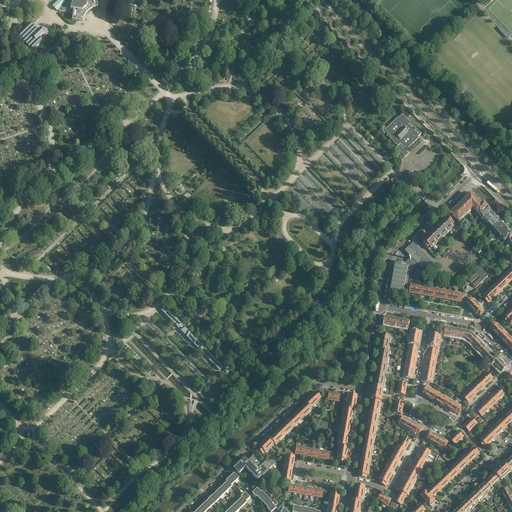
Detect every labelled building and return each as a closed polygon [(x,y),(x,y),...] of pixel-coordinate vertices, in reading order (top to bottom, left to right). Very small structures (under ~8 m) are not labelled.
[(59,0),(53,7),(57,11),(58,10),(60,12),(73,14),(72,21),(76,22),(83,23),(83,21),(83,20),(84,19),(84,18),(84,17),(85,16),(86,15),(87,14),(87,13),(88,12),(89,11),(90,11),(91,10),(92,10),(93,9),(95,9),(97,8),(98,8),(97,1),(96,0),(59,0)] [(24,29),(18,35),(23,40),(22,40),(30,48),(30,47),(33,50),(34,49),(43,40),(40,37),(45,33),(40,28),(38,30),(33,25),(30,23),(24,29)] [(418,137),(421,134),(403,115),(400,118),(399,117),(385,131),(391,137),(390,138),(398,146),(396,148),(404,156),(407,153),(406,151),(419,138),(418,137)] [(471,203),(475,199),(471,195),(467,198),(465,199),(466,200),(464,201),(468,206),(471,203)] [(481,206),(475,199),(471,203),(468,206),(471,209),(473,208),(476,211),(478,210),(478,209),(481,206)] [(471,209),(468,206),(464,201),(462,203),(461,203),(460,204),(460,205),(459,206),(467,214),(471,209)] [(480,215),(488,207),(488,206),(487,205),(486,205),(484,203),(481,206),(478,209),(478,210),(476,211),(480,215)] [(467,214),(459,206),(458,206),(457,207),(457,208),(455,210),(463,218),(467,214)] [(484,220),(492,212),(491,210),(491,209),(489,208),(488,208),(488,207),(480,215),(484,220)] [(463,218),(455,210),(453,212),(452,211),(451,213),(451,214),(458,222),(463,218)] [(488,224),(496,216),(494,214),(495,213),(493,211),(481,222),(486,227),(488,224)] [(439,245),(456,229),(454,227),(456,225),(448,216),(446,219),(446,218),(445,218),(444,218),(443,218),(443,219),(443,220),(443,221),(444,221),(443,221),(442,221),(442,222),(443,222),(441,223),(440,223),(440,224),(441,224),(432,232),(430,231),(428,233),(426,230),(420,237),(427,244),(425,246),(430,251),(431,249),(432,248),(433,248),(432,248),(437,244),(437,243),(439,245)] [(493,228),(501,221),(498,218),(499,217),(497,216),(496,216),(488,224),(493,228)] [(497,233),(505,225),(502,222),(503,222),(501,220),(501,221),(493,228),(497,233)] [(501,237),(509,229),(506,227),(507,226),(505,224),(505,225),(497,233),(501,237)] [(505,241),(511,234),(511,232),(511,231),(511,230),(510,229),(509,229),(501,237),(505,241)] [(477,252),(488,241),(484,237),(473,248),(477,252)] [(410,272),(418,264),(424,271),(423,271),(424,272),(424,271),(425,272),(434,264),(413,243),(405,251),(413,259),(406,265),(402,263),(395,264),(391,291),(397,295),(403,294),(404,290),(408,291),(409,284),(407,284),(410,272)] [(443,256),(446,258),(453,250),(450,248),(443,256)] [(491,275),(498,267),(497,266),(495,264),(488,270),(490,272),(489,273),(491,275)] [(475,288),(489,275),(481,268),(479,266),(474,271),(476,273),(468,280),(471,284),(479,276),(480,278),(473,285),(475,288)] [(511,280),(511,278),(507,273),(502,277),(509,284),(511,280)] [(509,284),(502,277),(498,282),(504,288),(509,284)] [(504,288),(498,282),(493,286),(500,293),(504,288)] [(500,293),(493,286),(489,291),(495,297),(500,293)] [(488,304),(495,297),(489,291),(484,295),(485,296),(483,298),(488,303),(488,304)] [(462,302),(463,296),(464,296),(464,295),(461,295),(461,293),(454,292),(453,301),(462,303),(462,302)] [(472,310),(479,304),(474,299),(473,300),(471,298),(466,303),(472,310)] [(484,311),(482,310),(483,309),(479,304),(472,310),(479,317),(484,311)] [(511,322),(511,314),(510,312),(503,319),(508,324),(510,322),(511,323),(511,322)] [(172,314),(171,315),(180,325),(179,326),(176,324),(176,326),(178,328),(183,326),(172,314)] [(168,317),(167,317),(175,325),(176,323),(169,318),(168,317)] [(390,327),(391,318),(385,317),(383,326),(390,327)] [(496,335),(502,328),(498,324),(497,324),(495,322),(494,323),(490,328),(490,327),(489,328),(496,335)] [(500,339),(507,333),(502,328),(496,335),(500,339)] [(469,343),(475,337),(473,334),(469,331),(468,332),(464,331),(463,340),(469,343)] [(504,344),(511,337),(507,333),(500,339),(504,344)] [(390,345),(391,339),(390,338),(390,336),(383,334),(381,343),(390,345)] [(440,342),(441,336),(435,335),(434,335),(433,335),(433,334),(432,334),(431,341),(440,342)] [(195,341),(193,344),(197,349),(198,348),(197,347),(195,344),(197,342),(199,345),(200,346),(201,345),(199,342),(195,340),(191,335),(190,335),(195,341)] [(473,348),(479,342),(475,337),(469,343),(473,348)] [(477,352),(484,346),(479,342),(473,348),(477,352)] [(202,346),(198,350),(203,354),(204,353),(201,351),(204,349),(214,360),(216,361),(217,360),(202,346)] [(482,357),(488,351),(484,346),(477,352),(482,357)] [(486,361),(493,355),(488,351),(482,357),(486,361)] [(205,355),(205,356),(219,371),(220,370),(205,355)] [(497,360),(493,355),(486,361),(491,366),(492,365),(497,360)] [(496,369),(503,363),(498,358),(497,360),(492,365),(496,369)] [(506,369),(507,368),(503,363),(496,369),(501,374),(506,369)] [(493,378),(488,373),(484,377),(489,382),(493,378)] [(489,382),(484,377),(479,381),(485,386),(489,382)] [(485,386),(479,381),(475,385),(481,390),(485,386)] [(481,390),(475,385),(471,389),(476,394),(481,390)] [(383,394),(383,392),(384,389),(375,387),(374,387),(373,390),(373,393),(372,396),(372,400),(373,400),(373,399),(382,401),(385,401),(385,399),(385,398),(382,398),(383,394)] [(429,398),(433,390),(427,387),(427,388),(424,387),(421,393),(420,393),(429,398)] [(507,392),(501,387),(497,391),(502,397),(507,392)] [(476,394),(471,389),(467,393),(472,398),(476,394)] [(434,401),(438,393),(433,390),(429,398),(434,401)] [(502,397),(497,391),(493,395),(498,401),(502,397)] [(319,399),(321,398),(316,392),(309,398),(315,405),(320,400),(319,399)] [(355,404),(357,395),(356,395),(350,394),(349,393),(349,396),(347,396),(346,402),(355,404)] [(440,404),(444,396),(438,393),(434,401),(440,404)] [(472,398),(467,393),(463,397),(468,402),(467,402),(468,403),(472,398)] [(498,401),(493,395),(489,399),(494,405),(498,401)] [(445,407),(449,399),(444,396),(440,404),(445,407)] [(315,405),(309,398),(304,403),(305,403),(306,404),(311,409),(315,405)] [(381,407),(382,401),(373,399),(373,400),(372,406),(381,407)] [(451,410),(455,402),(449,399),(445,407),(451,410)] [(494,405),(489,399),(485,403),(490,408),(494,405)] [(354,410),(355,404),(346,402),(345,409),(352,410),(354,410)] [(459,414),(462,408),(460,407),(461,406),(455,402),(451,410),(459,415),(459,414)] [(490,408),(485,403),(481,407),(486,412),(490,408)] [(312,410),(311,409),(306,404),(301,408),(307,415),(312,410)] [(486,412),(481,407),(476,411),(477,412),(482,417),(486,412)] [(307,415),(301,408),(297,413),(303,419),(307,415)] [(303,419),(297,413),(292,417),(298,424),(303,419)] [(511,421),(511,417),(508,414),(503,418),(509,424),(511,421)] [(404,429),(409,421),(400,416),(397,423),(399,424),(398,426),(404,429)] [(298,424),(292,417),(288,422),(294,428),(298,424)] [(477,424),(473,419),(472,418),(468,422),(473,428),(477,424)] [(509,424),(503,418),(499,422),(505,429),(509,424)] [(410,432),(414,424),(409,421),(404,429),(410,432)] [(294,428),(288,422),(283,426),(289,432),(294,428)] [(473,428),(468,422),(464,426),(464,427),(465,427),(468,431),(469,432),(473,428)] [(505,429),(499,422),(494,427),(500,433),(505,429)] [(419,435),(422,429),(414,424),(410,432),(416,435),(416,434),(419,435)] [(289,432),(283,426),(278,430),(285,437),(289,432)] [(500,433),(494,427),(490,431),(496,437),(500,433)] [(285,437),(278,430),(274,435),(280,441),(285,437)] [(464,437),(463,436),(459,432),(459,431),(454,435),(459,441),(464,437)] [(496,437),(490,431),(485,435),(491,442),(496,437)] [(432,444),(437,437),(428,432),(425,438),(425,439),(427,440),(426,441),(432,444)] [(274,435),(269,439),(274,444),(275,446),(280,441),(274,435)] [(459,441),(454,435),(450,440),(455,445),(459,441)] [(491,442),(485,435),(480,440),(475,435),(474,436),(475,438),(477,439),(478,441),(479,443),(484,448),(491,442)] [(408,446),(411,441),(404,437),(402,442),(408,446)] [(438,447),(442,440),(437,437),(432,444),(438,447)] [(274,444),(269,439),(268,438),(269,438),(268,438),(264,442),(270,449),(274,444)] [(443,451),(448,443),(442,440),(438,447),(443,451)] [(270,449),(264,442),(257,449),(262,454),(264,452),(265,453),(270,449)] [(405,451),(408,446),(402,442),(399,447),(405,451)] [(402,456),(405,451),(399,447),(398,446),(395,452),(402,456)] [(473,459),(480,453),(479,452),(479,453),(475,448),(474,447),(472,449),(472,448),(467,453),(473,459)] [(428,457),(431,452),(424,448),(421,453),(428,457)] [(344,463),(346,454),(337,452),(336,459),(337,459),(337,461),(337,462),(344,463)] [(399,462),(402,456),(395,452),(392,458),(399,462)] [(425,462),(428,457),(421,453),(418,458),(425,462)] [(473,459),(467,453),(462,457),(468,464),(473,459)] [(276,475),(277,467),(278,466),(275,463),(272,460),(268,463),(266,461),(261,466),(250,455),(247,458),(247,459),(245,460),(244,458),(240,462),(245,468),(246,469),(257,480),(262,476),(263,477),(271,470),(276,475)] [(468,464),(462,457),(458,462),(464,468),(468,464)] [(396,467),(399,462),(392,458),(388,463),(396,467)] [(423,468),(426,463),(426,462),(425,462),(418,458),(415,464),(423,468)] [(239,474),(245,468),(240,462),(233,469),(236,472),(237,471),(239,474)] [(464,468),(458,462),(453,466),(459,472),(464,468)] [(393,473),(396,467),(388,463),(385,469),(393,473)] [(506,476),(511,472),(504,465),(505,464),(504,463),(499,468),(494,473),(495,474),(496,473),(502,480),(506,476)] [(420,474),(423,468),(415,464),(412,469),(420,474)] [(459,472),(453,466),(449,470),(455,477),(459,472)] [(368,476),(369,470),(361,468),(359,477),(366,478),(366,479),(367,476),(368,476)] [(390,478),(393,473),(385,469),(382,474),(390,478)] [(417,479),(420,474),(412,469),(409,475),(417,479)] [(455,477),(449,470),(444,475),(450,481),(455,477)] [(502,481),(502,480),(496,473),(495,474),(491,478),(497,484),(498,483),(499,484),(502,481)] [(239,478),(234,474),(230,477),(234,482),(239,478)] [(386,487),(390,478),(382,474),(379,480),(380,481),(379,483),(385,486),(386,487)] [(414,485),(417,479),(409,475),(406,480),(414,485)] [(450,481),(444,475),(440,479),(446,486),(450,481)] [(234,482),(230,477),(226,481),(227,482),(231,486),(234,482)] [(497,484),(491,478),(486,482),(493,489),(496,486),(497,484)] [(446,486),(440,479),(435,483),(441,490),(446,486)] [(411,490),(414,485),(406,480),(403,486),(411,490)] [(232,487),(231,486),(227,482),(223,486),(228,491),(232,487)] [(493,489),(486,482),(482,487),(488,493),(489,492),(490,492),(493,489)] [(441,490),(435,483),(430,488),(437,494),(441,490)] [(365,495),(366,489),(365,488),(365,485),(358,484),(356,493),(365,495)] [(228,491),(223,486),(219,490),(224,495),(228,491)] [(408,496),(411,490),(403,486),(400,491),(407,495),(408,496)] [(488,493),(482,487),(477,491),(484,498),(487,495),(486,494),(488,493)] [(437,494),(430,488),(429,489),(428,489),(425,492),(432,499),(433,499),(434,500),(435,498),(434,497),(437,494)] [(511,493),(508,488),(501,492),(504,497),(511,493)] [(257,497),(261,493),(260,493),(257,489),(252,493),(256,498),(257,497)] [(224,495),(219,490),(215,493),(220,498),(224,495)] [(404,500),(407,495),(400,491),(397,496),(404,500)] [(484,498),(477,491),(473,495),(479,502),(480,500),(481,501),(484,498)] [(260,501),(265,496),(261,492),(260,493),(261,493),(257,497),(260,501)] [(337,503),(338,497),(339,494),(339,493),(339,494),(332,492),(331,492),(331,493),(331,495),(330,495),(329,501),(337,503)] [(434,500),(433,499),(432,499),(425,492),(420,496),(431,507),(436,503),(433,500),(434,500)] [(216,502),(220,498),(215,493),(211,497),(210,498),(208,500),(204,504),(209,509),(213,505),(215,504),(216,503),(216,502)] [(250,498),(249,497),(245,493),(241,497),(242,498),(246,502),(250,498)] [(364,501),(365,495),(356,493),(355,499),(355,500),(362,501),(364,501)] [(383,504),(386,497),(381,494),(377,501),(383,504)] [(479,502),(473,495),(468,500),(475,507),(478,504),(477,503),(479,502)] [(264,504),(269,500),(265,496),(260,501),(264,504)] [(401,505),(404,500),(397,496),(394,502),(401,505)] [(388,506),(391,500),(386,497),(383,504),(388,506)] [(247,503),(246,502),(242,498),(238,502),(243,507),(247,503)] [(361,507),(362,501),(355,500),(355,499),(354,499),(353,499),(352,506),(361,507)] [(272,505),(273,504),(269,500),(264,504),(268,508),(272,504),(272,505)] [(475,507),(468,500),(463,504),(470,510),(471,509),(472,510),(475,507)] [(243,507),(238,502),(234,505),(239,510),(243,507)]
